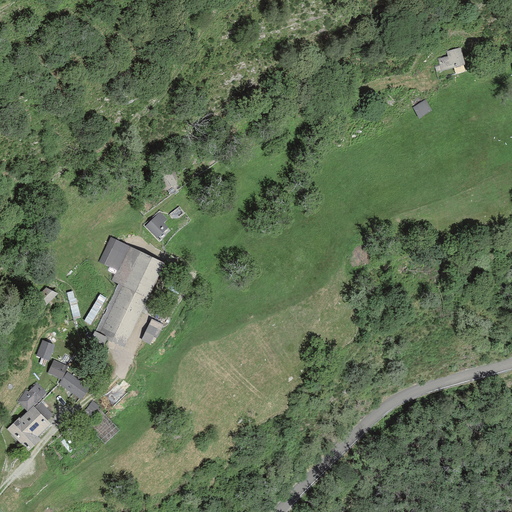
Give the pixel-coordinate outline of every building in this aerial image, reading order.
[(460,47),(446,51),(447,56),(437,58),(441,70),(465,64),(460,47)] [(425,99),(412,107),(419,118),(431,110),(425,99)] [(157,179),(149,183),(154,193),(162,188),(163,190),(177,183),(168,166),(154,174),(157,179)] [(160,212),(145,225),(156,238),(168,227),(163,222),(167,219),(160,212)] [(117,270),(129,245),(110,237),(98,261),(117,270)] [(164,262),(129,245),(117,270),(112,281),(118,284),(147,297),(164,262)] [(36,297),(45,306),(58,293),(49,284),(36,297)] [(147,297),(118,284),(95,334),(124,347),(147,297)] [(92,323),(107,298),(101,295),(87,320),(92,323)] [(152,317),(145,340),(157,344),(165,321),(152,317)] [(55,344),(42,339),(36,355),(49,360),(55,344)] [(53,360),(47,373),(61,379),(67,367),(53,360)] [(90,386),(67,371),(59,384),(82,399),(90,386)] [(26,390),(18,401),(27,411),(33,405),(46,392),(37,383),(28,392),(26,390)] [(19,417),(7,428),(28,450),(34,444),(32,441),(50,423),(33,405),(27,411),(20,418),(19,417)]
